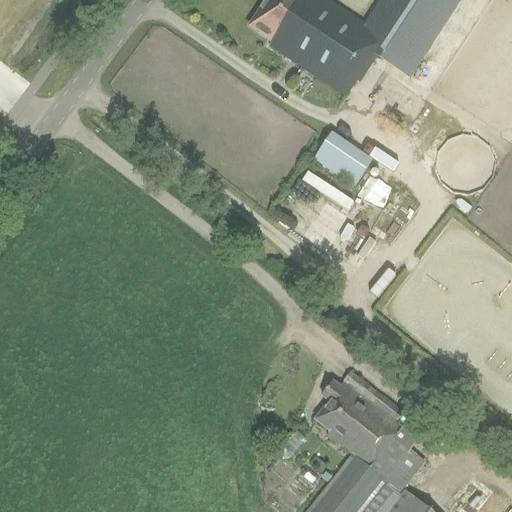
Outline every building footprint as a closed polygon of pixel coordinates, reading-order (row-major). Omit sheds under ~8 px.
[(410,54),(441,6),(430,0),(385,0),(367,28),(325,0),(268,0),(250,30),(272,44),(269,49),(347,100),(358,84),(360,86),(378,57),(388,64),(399,47),(410,54)] [(314,162),(350,186),(369,157),(333,133),(314,162)] [(309,173),(304,182),(350,211),(355,202),(309,173)] [(351,374),(343,384),(340,388),(333,383),(321,398),(329,403),(315,421),(330,433),(328,436),(354,456),(309,511),(430,511),(403,489),(425,462),(410,450),(418,441),(404,430),(396,424),(404,414),(351,374)] [(309,464),(321,473),(326,466),(315,457),(309,464)]
